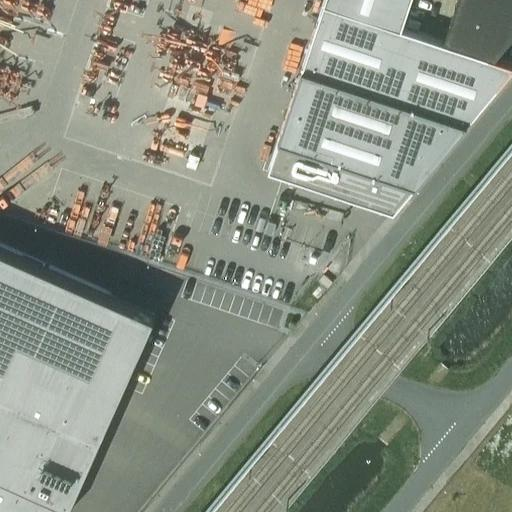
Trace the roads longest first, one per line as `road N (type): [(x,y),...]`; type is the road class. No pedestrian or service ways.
road 1 (unknown): [(79,511),(197,326),(230,315),(302,352)]
road 2 (unclassified): [(511,101),(302,352)]
road 3 (unclassified): [(302,352),(169,511)]
road 4 (unclassified): [(302,352),(470,421)]
